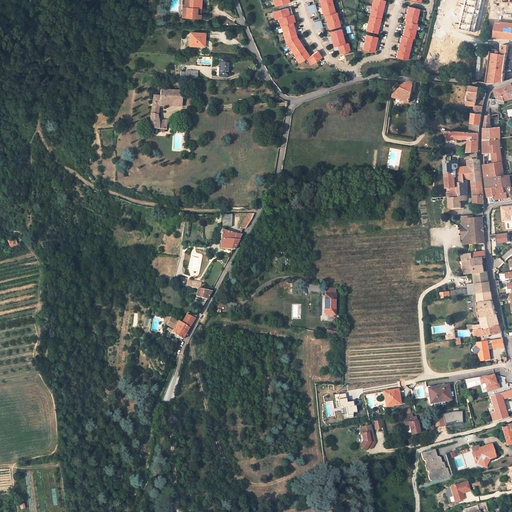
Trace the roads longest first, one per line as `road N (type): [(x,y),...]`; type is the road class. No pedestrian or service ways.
road 1 (residential): [(292,101),(277,175),(184,342),(167,403)]
road 2 (residential): [(490,86),(358,78),(292,101)]
road 3 (residential): [(490,86),(480,130),(485,206)]
